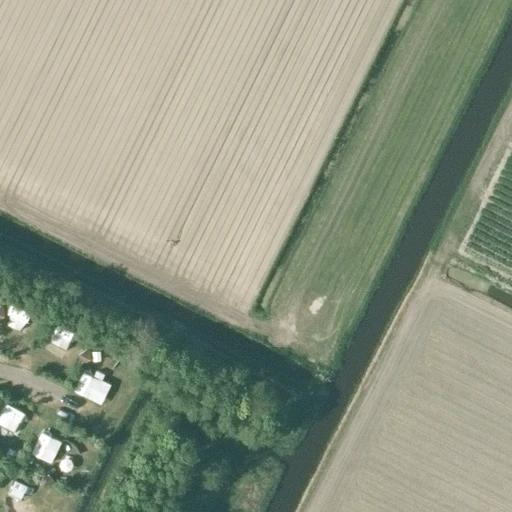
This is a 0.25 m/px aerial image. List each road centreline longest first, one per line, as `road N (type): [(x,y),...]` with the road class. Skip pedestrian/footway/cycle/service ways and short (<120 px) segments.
road 1 (track): [(312,511),(511,112)]
road 2 (track): [(321,370),(312,358),(491,0)]
road 3 (track): [(289,398),(0,250)]
